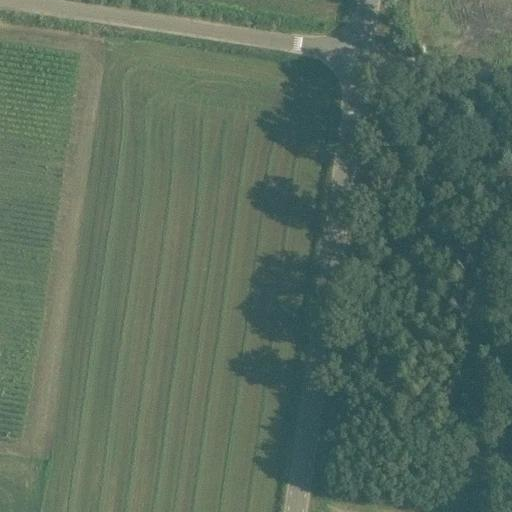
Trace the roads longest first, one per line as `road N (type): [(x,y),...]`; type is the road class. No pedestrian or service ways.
road 1 (unclassified): [(295,511),(359,52)]
road 2 (unclassified): [(359,52),(14,0)]
road 3 (track): [(511,83),(359,52)]
